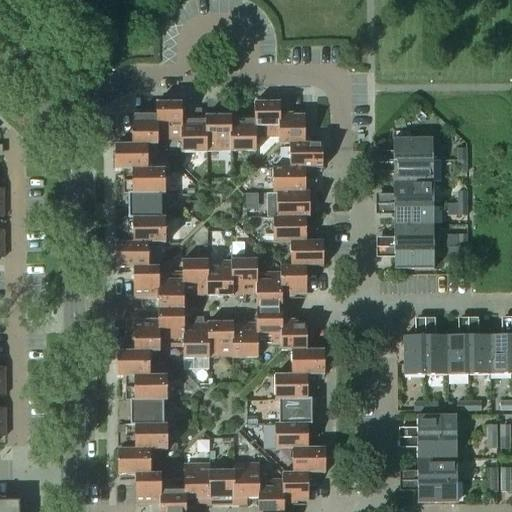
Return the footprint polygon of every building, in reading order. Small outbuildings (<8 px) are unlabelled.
[(278,113),(279,113),(279,103),(253,104),(254,121),(254,136),(255,136),(278,136),(279,136),(278,113)] [(181,137),(180,121),(181,121),(181,104),(155,104),(155,115),(156,137),(157,137),(180,137),(181,137)] [(205,154),(205,117),(204,117),(204,121),(200,122),(200,110),(192,111),(192,121),(181,121),(180,121),(181,137),(180,137),(180,154),(205,154)] [(254,136),(254,121),(242,121),(242,110),(234,110),(234,121),(230,121),(230,117),(229,117),(230,154),(255,154),(255,136),(254,136)] [(304,136),(304,113),(288,113),(279,113),(278,113),(279,136),(278,136),(278,146),(288,146),(319,145),(319,140),(304,140),(304,136)] [(157,143),(157,137),(156,137),(155,115),(151,115),(131,115),(131,137),(131,141),(116,142),(116,147),(114,147),(114,148),(147,148),(157,148),(157,143)] [(230,154),(229,117),(205,117),(205,154),(206,154),(206,150),(229,150),(229,154),(230,154)] [(432,162),(431,140),(392,140),(392,153),(396,153),(396,163),(432,162)] [(321,171),(321,153),(321,145),(319,145),(288,146),(288,170),(304,170),(304,171),(321,171)] [(147,167),(147,148),(114,148),(114,172),(131,172),(147,172),(147,171),(147,167)] [(465,162),(465,150),(456,150),(456,162),(465,162)] [(440,183),(440,162),(432,162),(396,163),(396,173),(393,173),(393,184),(440,183)] [(465,174),(465,162),(456,162),(457,174),(465,174)] [(315,190),(315,182),(304,182),(304,171),(304,170),(288,170),(271,170),(272,195),(304,195),(304,194),(304,190),(315,190)] [(164,197),(164,171),(147,171),(147,172),(131,172),(131,188),(120,189),(120,197),(127,197),(160,197),(164,197)] [(432,205),(432,184),(440,184),(440,183),(393,184),(393,196),(397,196),(397,206),(432,205)] [(466,205),(466,193),(457,193),(457,205),(466,205)] [(309,220),(308,194),(304,194),(304,195),(272,195),(272,196),(276,196),(276,219),(272,219),(304,219),(304,220),(309,220)] [(160,220),(160,197),(127,197),(128,220),(160,220)] [(432,227),(432,205),(397,206),(397,216),(393,216),(393,227),(432,227)] [(466,217),(466,205),(457,205),(457,217),(466,217)] [(305,243),(305,232),(316,232),(316,224),(305,224),(304,220),(304,219),(272,219),(272,245),(289,244),(305,244),(305,243)] [(164,246),(164,220),(160,220),(128,220),(121,220),(121,229),(132,228),(132,245),(147,245),(148,246),(164,246)] [(432,249),(432,227),(393,227),(393,239),(397,239),(397,249),(432,249)] [(466,248),(466,236),(457,236),(457,248),(466,248)] [(322,269),(322,243),(305,243),(305,244),(289,244),(290,268),(320,269),(322,269)] [(148,269),(147,250),(148,246),(147,245),(132,245),(115,245),(115,269),(148,269)] [(466,260),(466,248),(457,248),(457,260),(466,260)] [(433,271),(432,249),(397,249),(397,259),(393,259),(393,271),(433,271)] [(231,298),(231,261),(230,261),(230,265),(207,265),(207,262),(206,262),(207,298),(231,298)] [(256,294),(255,278),(256,278),(256,261),(231,261),(231,298),(232,298),(232,294),(236,294),(236,303),(244,303),(244,294),(255,294),(256,294)] [(207,298),(206,262),(181,262),(181,279),(182,279),(182,295),(183,295),(194,295),(194,303),(202,303),(202,294),(206,294),(206,298),(207,298)] [(305,282),(305,274),(320,274),(320,269),(290,268),(279,268),(279,278),(280,278),(281,301),(286,301),(305,301),(305,282)] [(158,302),(158,279),(158,269),(148,269),(115,269),(115,271),(117,271),(117,276),(131,275),(132,280),(132,302),(154,302),(157,302),(158,302)] [(281,301),(280,278),(279,278),(256,278),(255,278),(256,294),(255,294),(255,311),(281,310),(281,301)] [(183,311),(183,295),(182,295),(182,279),(181,279),(158,279),(158,302),(157,302),(157,312),(183,311)] [(281,343),(280,320),(281,320),(281,310),(255,311),(255,328),(256,327),(256,343),(257,343),(280,343),(281,343)] [(183,344),(182,328),(183,328),(183,311),(157,312),(157,321),(159,321),(159,344),(182,344),(183,344)] [(207,361),(207,324),(206,324),(206,328),(202,328),(202,319),(194,319),(194,328),(183,328),(182,328),(183,344),(182,344),(182,361),(207,361)] [(256,343),(256,327),(255,328),(244,328),(244,319),(236,319),(236,328),(232,328),(232,324),(231,324),(232,360),(257,360),(257,343),(256,343)] [(306,340),(306,330),(305,320),(286,320),(281,320),(280,320),(281,343),(280,343),(280,353),(290,353),(290,352),(321,352),(321,351),(321,346),(306,346),(306,340)] [(159,321),(157,321),(154,321),(133,321),(133,343),(133,348),(118,348),(118,353),(116,353),(116,355),(149,354),(159,354),(159,344),(159,321)] [(232,360),(231,324),(207,324),(207,361),(208,361),(208,357),(231,357),(231,360),(232,360)] [(489,377),(489,337),(477,338),(477,342),(467,342),(468,377),(489,377)] [(511,376),(511,341),(501,341),(501,337),(489,337),(489,377),(511,376)] [(425,377),(424,342),(414,342),(414,338),(402,338),(402,378),(425,377)] [(446,377),(446,338),(434,338),(434,342),(424,342),(425,377),(446,377)] [(468,377),(467,342),(457,342),(457,338),(446,338),(446,377),(468,377)] [(323,377),(323,351),(321,351),(321,352),(290,352),(290,353),(291,376),(291,377),(306,377),(323,377)] [(149,378),(149,354),(116,355),(116,379),(133,379),(149,379),(149,378)] [(317,396),(317,389),(306,389),(306,377),(291,377),(291,376),(273,377),(274,402),(310,401),(306,401),(306,397),(317,396)] [(166,403),(166,377),(149,378),(149,379),(133,379),(133,395),(122,395),(122,404),(129,404),(162,403),(166,403)] [(311,426),(310,401),(274,402),(278,402),(278,425),(274,425),(274,426),(311,426)] [(162,427),(162,403),(129,404),(130,427),(162,427)] [(511,412),(511,403),(499,403),(499,412),(511,412)] [(425,413),(425,404),(413,404),(413,413),(425,413)] [(437,413),(437,404),(425,404),(425,413),(437,413)] [(468,413),(468,404),(456,404),(456,413),(468,413)] [(480,412),(480,404),(468,404),(468,413),(480,412)] [(455,439),(455,417),(416,417),(416,430),(420,430),(420,440),(455,439)] [(166,452),(166,426),(162,427),(130,427),(123,427),(123,435),(134,435),(134,451),(149,451),(149,452),(166,452)] [(318,438),(317,430),(306,430),(306,426),(311,426),(274,426),(274,451),(291,451),(291,450),(307,450),(307,438),(318,438)] [(495,439),(495,427),(486,427),(487,439),(495,439)] [(508,439),(508,427),(499,427),(499,439),(508,439)] [(455,461),(455,439),(420,440),(420,450),(416,450),(416,462),(455,461)] [(496,451),(495,439),(487,439),(487,451),(496,451)] [(508,451),(508,439),(499,439),(500,451),(508,451)] [(324,475),(324,449),(307,450),(291,450),(291,451),(291,474),(291,475),(322,475),(324,475)] [(149,456),(149,452),(149,451),(134,451),(117,451),(117,475),(150,476),(149,456)] [(456,483),(455,461),(416,462),(416,473),(420,473),(420,483),(456,483)] [(209,505),(208,468),(183,469),(183,486),(184,486),(184,501),(185,501),(196,501),(196,510),(204,510),(204,501),(208,501),(208,505),(209,505)] [(233,505),(233,468),(232,468),(232,472),(209,472),(209,468),(208,468),(209,505),(233,505)] [(258,485),(258,481),(258,468),(233,468),(233,505),(234,505),(234,501),(238,501),(238,510),(246,510),(246,501),(257,501),(258,501),(257,485),(258,485)] [(496,482),(496,470),(487,470),(487,482),(496,482)] [(509,482),(509,470),(500,470),(500,482),(509,482)] [(307,485),(307,481),(322,481),(322,475),(291,475),(291,474),(281,474),(281,485),(282,485),(282,508),(283,508),(287,507),(307,507),(307,485)] [(160,509),(160,486),(160,476),(156,476),(150,476),(117,475),(117,477),(119,477),(119,482),(134,482),(134,488),(134,509),(155,509),(159,509),(160,509)] [(496,494),(496,482),(487,482),(487,494),(496,494)] [(509,494),(509,482),(500,482),(500,494),(509,494)] [(456,505),(456,483),(420,483),(420,493),(416,493),(417,505),(456,505)] [(282,485),(281,485),(258,485),(257,485),(258,501),(257,501),(257,511),(282,511),(283,508),(282,508),(282,485)] [(184,511),(185,501),(184,501),(184,486),(183,486),(160,486),(160,509),(159,509),(158,511),(184,511)] [(18,511),(19,503),(0,502),(0,511),(18,511)]
